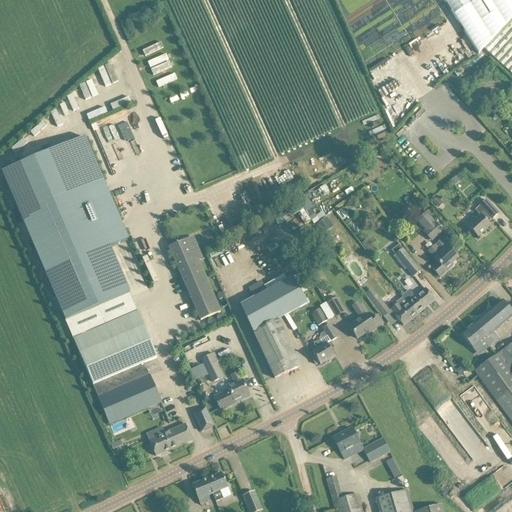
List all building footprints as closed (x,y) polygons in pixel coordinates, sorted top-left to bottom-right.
[(484,48),(511,16),(511,0),(443,0),(478,54),(484,48)] [(411,40),(446,21),(434,1),(428,4),(427,1),(415,8),(418,12),(400,22),(406,32),(396,37),(399,41),(409,35),(411,40)] [(511,16),(484,48),(511,74),(511,16)] [(116,124),(121,139),(128,137),(133,148),(150,142),(140,116),(116,124)] [(74,339),(76,345),(110,425),(162,403),(145,363),(157,358),(137,312),(110,247),(128,239),(85,137),(1,173),(31,240),(74,339)] [(451,180),(456,185),(462,180),(458,175),(451,180)] [(468,224),(470,226),(468,227),(478,237),(490,226),(487,222),(491,219),(492,220),(498,214),(486,200),(475,211),(480,216),(476,219),(475,217),(468,224)] [(432,216),(428,211),(416,221),(418,223),(425,231),(423,232),(432,242),(443,231),(431,217),(432,216)] [(316,225),(323,235),(334,226),(327,217),(316,225)] [(200,262),(189,238),(169,248),(201,321),(222,312),(200,262)] [(431,268),(440,278),(452,266),(451,264),(457,258),(440,241),(427,252),(437,263),(431,268)] [(393,256),(405,270),(406,269),(413,278),(421,272),(403,249),(402,249),(399,244),(391,250),(395,254),(393,256)] [(252,332),(270,370),(275,379),(300,367),(278,321),(307,305),(291,278),(241,306),(253,332),(252,332)] [(415,297),(409,290),(402,296),(407,303),(416,316),(435,301),(425,289),(415,297)] [(326,304),(335,318),(345,312),(337,298),(326,304)] [(407,303),(402,298),(396,303),(397,305),(390,310),(403,326),(416,316),(407,303)] [(374,304),(384,317),(390,312),(380,299),(374,304)] [(461,336),(473,350),(483,341),(489,348),(499,339),(494,333),(511,317),(511,312),(502,301),(461,336)] [(352,331),(357,339),(382,323),(377,315),(369,320),(361,308),(355,312),(360,318),(348,326),(352,331)] [(311,315),(318,326),(327,320),(320,310),(311,315)] [(330,324),(322,328),(325,332),(321,335),(319,341),(313,344),(317,350),(309,354),(315,365),(319,363),(320,365),(334,357),(327,344),(338,337),(330,324)] [(511,344),(475,372),(511,422),(511,344)] [(212,354),(201,360),(212,383),(224,378),(212,354)] [(465,372),(461,367),(456,371),(460,376),(465,372)] [(227,389),(228,391),(214,398),(221,411),(236,403),(235,403),(244,399),(242,396),(248,394),(238,373),(231,376),(235,385),(227,389)] [(499,433),(505,428),(474,386),(460,396),(466,404),(470,401),(470,400),(478,395),(488,410),(487,411),(491,417),(489,418),(499,433)] [(463,437),(463,431),(472,431),(474,435),(478,433),(485,444),(491,441),(478,418),(484,419),(481,415),(476,418),(473,413),(468,416),(474,417),(473,430),(453,394),(452,402),(444,401),(440,394),(439,404),(433,403),(438,413),(438,420),(441,420),(457,450),(464,446),(468,454),(474,451),(465,436),(463,437)] [(213,427),(208,414),(205,409),(191,415),(199,433),(213,427)] [(148,439),(156,457),(192,441),(186,426),(165,434),(164,432),(148,439)] [(333,439),(341,454),(360,444),(352,429),(333,439)] [(363,450),(370,463),(390,453),(383,439),(363,450)] [(120,440),(109,444),(113,454),(124,450),(120,440)] [(398,469),(391,473),(395,479),(401,476),(398,469)] [(220,492),(228,489),(222,474),(207,480),(212,492),(216,503),(223,500),(220,492)] [(212,492),(207,480),(192,486),(200,505),(210,501),(207,494),(212,492)] [(413,511),(407,490),(375,500),(378,511),(413,511)] [(243,496),(249,511),(257,511),(262,510),(255,492),(243,496)] [(342,499),(333,501),(336,511),(363,511),(358,494),(342,499)]
